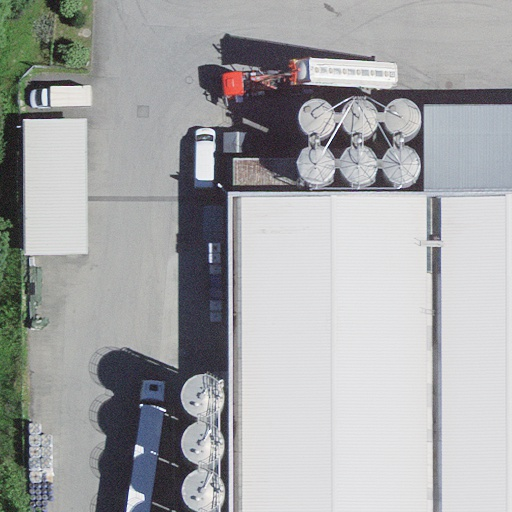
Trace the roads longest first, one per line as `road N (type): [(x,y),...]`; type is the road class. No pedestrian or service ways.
road 1 (unknown): [(110,511),(113,66),(317,67)]
road 2 (unknown): [(317,67),(511,84)]
